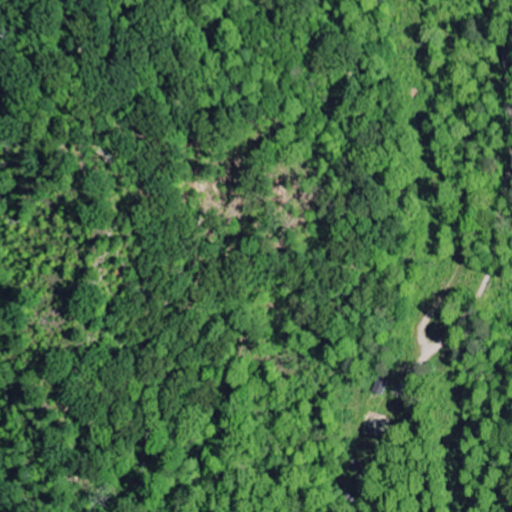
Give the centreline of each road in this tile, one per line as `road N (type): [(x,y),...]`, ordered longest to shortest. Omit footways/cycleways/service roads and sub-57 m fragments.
road 1 (residential): [(511,134),(486,280),(444,339),(424,340),(421,326),(463,256),(470,195),(465,105),(433,0)]
road 2 (residential): [(488,0),(511,124)]
